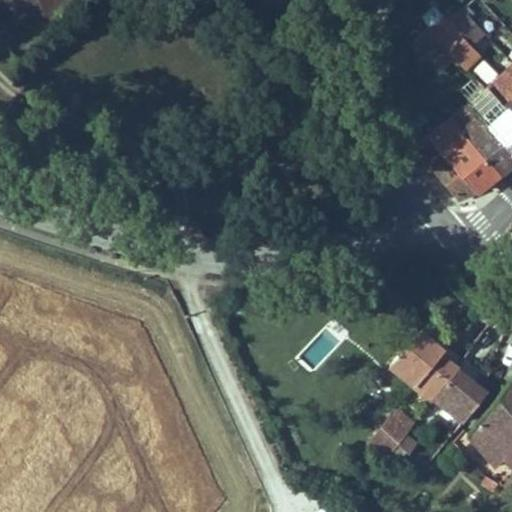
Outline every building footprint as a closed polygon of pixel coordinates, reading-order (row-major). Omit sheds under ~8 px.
[(457,0),(454,2),(478,28),(494,16),(479,0),(457,0)] [(454,2),(438,13),(463,39),(478,28),(454,2)] [(438,13),(419,25),(427,34),(445,53),(463,39),(438,13)] [(427,34),(419,25),(401,37),(408,46),(427,34)] [(497,76),(511,91),(511,62),(511,63),(497,76)] [(480,91),(511,125),(511,91),(497,76),(485,63),(468,78),(480,91)] [(463,107),(511,163),(511,162),(511,125),(480,91),(463,107)] [(492,176),(511,163),(463,107),(452,117),(440,127),(451,139),(438,152),(467,189),(485,182),(492,176)] [(386,295),(400,316),(419,305),(405,283),(386,295)] [(400,364),(422,382),(445,355),(449,349),(426,329),(421,337),(416,343),(400,364)] [(445,355),(422,382),(436,395),(460,368),(445,355)] [(460,368),(436,395),(463,416),(486,390),(460,368)] [(511,463),(511,384),(466,436),(499,466),(507,459),(511,463)] [(394,414),(378,433),(393,446),(409,427),(394,414)] [(393,446),(378,433),(365,450),(379,462),(393,446)] [(337,511),(340,509),(315,491),(305,503),(315,511),(337,511)]
